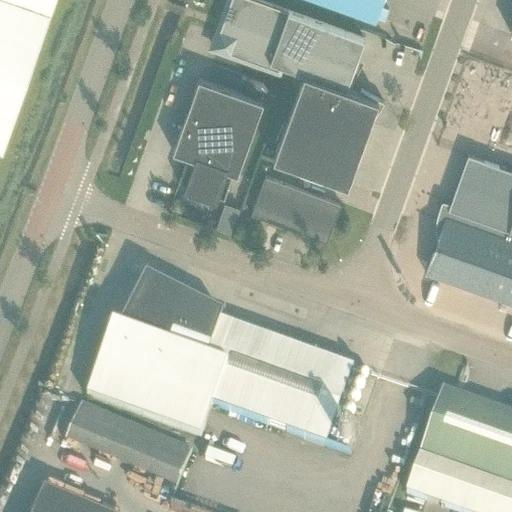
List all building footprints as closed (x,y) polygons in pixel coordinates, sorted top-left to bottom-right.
[(0,0),(0,144),(1,145),(51,0),(0,0)] [(358,92),(346,88),(364,38),(258,0),(228,0),(212,47),(268,67),(270,61),(303,73),(272,158),(347,185),(369,122),(371,123),(383,102),(360,89),(358,92)] [(325,0),(375,17),(381,0),(325,0)] [(466,43),(465,55),(489,58),(490,46),(466,43)] [(263,101),(198,78),(172,151),(187,156),(178,182),(223,198),(233,172),(236,174),(263,101)] [(450,203),(511,225),(511,170),(467,155),(450,203)] [(326,241),(340,203),(265,175),(251,213),(326,241)] [(425,273),(492,297),(511,241),(511,225),(450,203),(425,273)] [(511,303),(511,241),(492,297),(511,303)] [(200,437),(211,405),(325,446),(352,369),(230,326),(232,321),(221,317),(222,315),(149,278),(123,330),(111,325),(86,396),(200,437)] [(511,415),(443,391),(420,456),(511,488),(511,415)] [(175,491),(192,451),(80,404),(63,444),(175,491)] [(216,431),(213,441),(230,447),(233,437),(216,431)] [(457,511),(511,511),(511,488),(420,456),(406,494),(457,511)] [(249,467),(245,481),(274,488),(277,475),(249,467)] [(108,491),(125,492),(125,481),(109,480),(108,491)] [(95,511),(43,490),(33,511),(95,511)]
